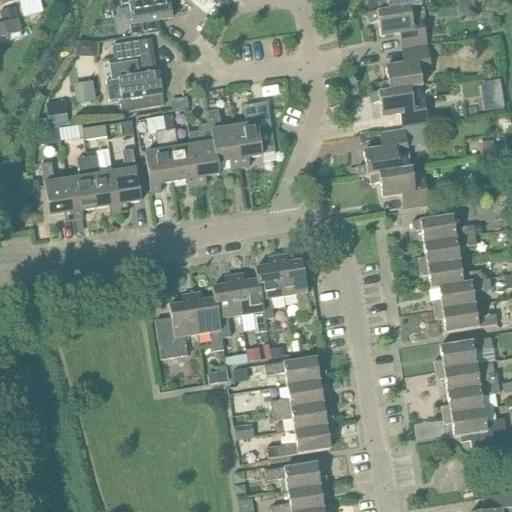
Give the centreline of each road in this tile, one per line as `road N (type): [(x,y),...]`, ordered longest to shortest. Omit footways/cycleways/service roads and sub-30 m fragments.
road 1 (residential): [(389,511),(347,268),(316,225),(273,225)]
road 2 (residential): [(0,268),(273,225)]
road 3 (residential): [(273,225),(316,108),(310,65)]
road 4 (residential): [(310,65),(229,78),(198,43)]
